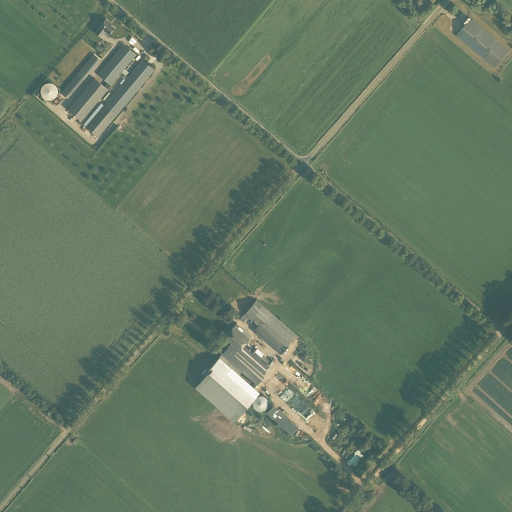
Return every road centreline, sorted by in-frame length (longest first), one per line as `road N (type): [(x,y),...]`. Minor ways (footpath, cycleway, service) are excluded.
road 1 (unclassified): [(0,507),(303,164)]
road 2 (track): [(500,332),(303,164)]
road 3 (unclassified): [(303,164),(109,0)]
road 4 (track): [(343,511),(500,332)]
road 5 (unclassified): [(303,164),(448,0)]
